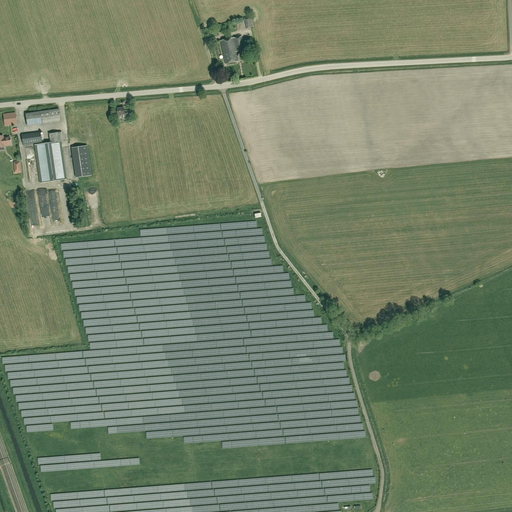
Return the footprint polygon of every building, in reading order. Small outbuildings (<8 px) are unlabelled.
[(252,28),(250,17),(244,19),(247,29),(252,28)] [(236,52),(245,50),(242,36),(220,41),(225,64),(238,61),(236,52)] [(133,117),(133,110),(124,111),(124,108),(117,109),(118,116),(124,115),(124,118),(133,117)] [(60,121),(59,110),(26,114),(27,126),(60,121)] [(5,126),(7,126),(17,124),(16,113),(15,113),(4,115),(5,126)] [(67,180),(61,142),(63,142),(62,132),(49,134),(51,143),(35,145),(40,183),(67,180)] [(42,143),(40,133),(22,135),(23,145),(42,143)] [(11,144),(10,137),(3,138),(3,136),(2,136),(1,135),(0,135),(0,147),(4,147),(4,145),(11,144)] [(71,148),(76,178),(92,176),(87,146),(71,148)] [(31,147),(24,149),(26,156),(33,154),(31,147)] [(52,223),(58,222),(57,203),(50,203),(52,223)]
